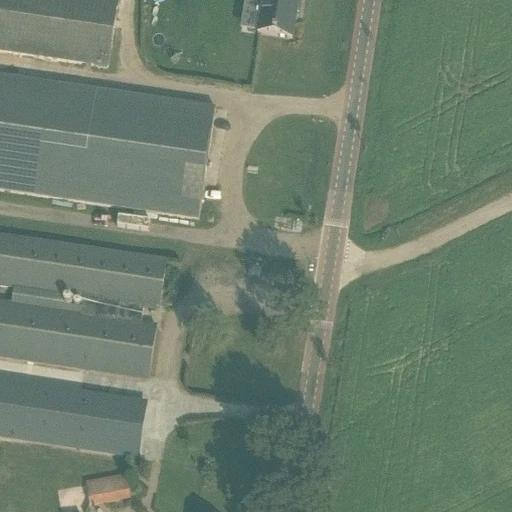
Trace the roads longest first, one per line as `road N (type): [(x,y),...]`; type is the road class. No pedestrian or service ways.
road 1 (tertiary): [(329,269),(370,0)]
road 2 (tertiary): [(291,511),(329,269)]
road 3 (unclassified): [(329,269),(393,260),(511,200)]
